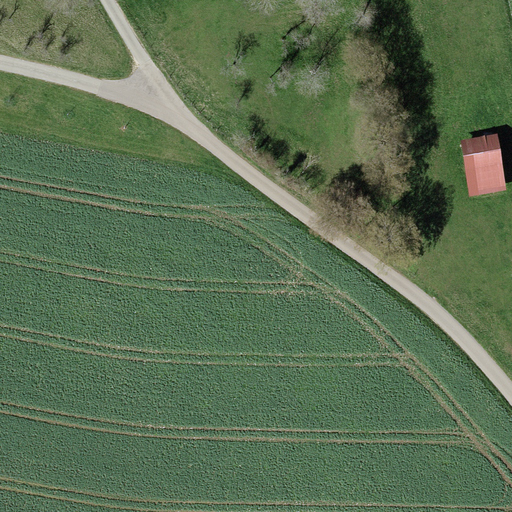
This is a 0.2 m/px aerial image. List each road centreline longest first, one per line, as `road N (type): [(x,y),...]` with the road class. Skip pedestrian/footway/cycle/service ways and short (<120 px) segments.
road 1 (unclassified): [(511,398),(476,354),(394,282),(156,98),(105,0)]
road 2 (track): [(0,63),(156,98)]
